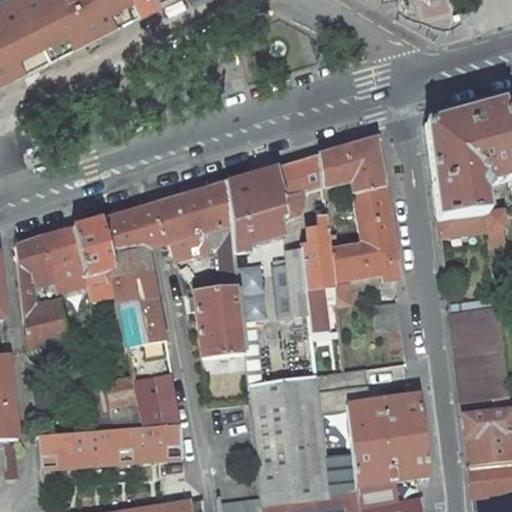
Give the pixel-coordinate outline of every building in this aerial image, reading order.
[(0,0),(0,77),(7,74),(116,19),(111,9),(129,0),(0,0)] [(129,0),(111,9),(116,19),(135,10),(130,0),(129,0)] [(130,0),(135,10),(154,0),(130,0)] [(511,102),(500,105),(510,150),(505,152),(511,182),(511,186),(511,102)] [(483,190),(511,182),(505,152),(510,150),(500,105),(424,127),(438,239),(486,232),(490,255),(505,253),(502,231),(504,229),(502,214),(500,213),(486,216),(482,197),(483,190)] [(375,141),(318,158),(321,190),(349,185),(351,198),(384,191),(375,141)] [(318,158),(277,170),(287,221),(300,217),(301,211),(302,207),(300,196),(321,190),(318,158)] [(277,170),(225,185),(230,227),(233,256),(248,254),(249,248),(284,236),(281,224),(287,221),(277,170)] [(210,282),(212,295),(237,292),(234,269),(233,256),(230,227),(225,185),(151,207),(161,246),(167,245),(172,259),(182,256),(184,260),(210,251),(216,251),(220,281),(210,282)] [(394,282),(396,264),(384,191),(351,198),(359,245),(335,250),(328,251),(332,283),(380,275),(381,283),(381,284),(394,282)] [(142,210),(135,212),(146,251),(154,249),(161,246),(151,207),(142,210)] [(135,212),(99,222),(111,269),(110,270),(112,279),(149,270),(146,251),(135,212)] [(99,222),(71,230),(85,288),(89,303),(116,298),(112,279),(110,270),(111,269),(99,222)] [(305,235),(308,251),(300,251),(300,253),(308,317),(310,335),(327,333),(323,300),(334,298),(333,291),(332,283),(328,251),(327,238),(325,222),(315,223),(317,233),(305,235)] [(71,230),(41,239),(56,296),(85,288),(71,230)] [(327,238),(328,251),(335,250),(332,237),(327,238)] [(41,239),(14,248),(26,352),(27,352),(29,374),(72,365),(68,345),(56,296),(41,239)] [(285,255),(286,267),(273,268),(278,320),(308,317),(300,253),(285,255)] [(186,267),(179,272),(188,283),(194,278),(186,267)] [(237,292),(238,292),(242,325),(253,324),(265,323),(259,267),(234,269),(237,292)] [(164,343),(149,270),(112,279),(116,298),(132,380),(137,404),(143,431),(143,432),(179,429),(164,343)] [(380,275),(332,283),(333,291),(347,289),(381,283),(380,275)] [(335,308),(350,306),(347,289),(333,291),(334,298),(335,308)] [(212,295),(193,297),(201,360),(246,355),(242,325),(238,292),(237,292),(212,295)] [(397,305),(371,307),(375,332),(386,331),(400,331),(397,305)] [(448,315),(459,404),(490,400),(507,397),(495,308),(448,315)] [(253,324),(242,325),(246,355),(248,388),(261,501),(261,509),(328,501),(315,378),(259,386),(253,324)] [(389,356),(404,354),(400,331),(386,331),(389,356)] [(0,441),(18,441),(8,356),(0,357),(0,441)] [(418,397),(409,398),(386,402),(370,404),(365,370),(315,377),(315,378),(328,501),(355,490),(392,484),(420,480),(429,479),(427,458),(421,415),(418,397)] [(137,404),(132,380),(106,385),(111,410),(137,404)] [(408,387),(386,390),(386,402),(409,398),(408,387)] [(459,404),(468,468),(511,463),(511,424),(511,415),(510,412),(492,414),(490,400),(459,404)] [(64,417),(65,437),(83,435),(80,416),(64,417)] [(90,421),(91,435),(115,433),(113,419),(90,421)] [(65,437),(36,439),(40,471),(183,459),(179,429),(143,432),(143,431),(115,433),(91,435),(83,435),(65,437)] [(14,444),(1,446),(5,481),(18,479),(14,444)] [(511,463),(468,468),(472,499),(511,494),(511,463)] [(392,484),(355,490),(359,511),(423,511),(422,505),(397,510),(392,484)] [(359,511),(355,490),(328,501),(261,509),(260,511),(359,511)] [(202,503),(202,511),(220,511),(219,506),(219,499),(201,502),(202,503)] [(261,501),(219,506),(220,511),(260,511),(261,509),(261,501)] [(141,511),(202,511),(202,503),(188,506),(141,511)]
